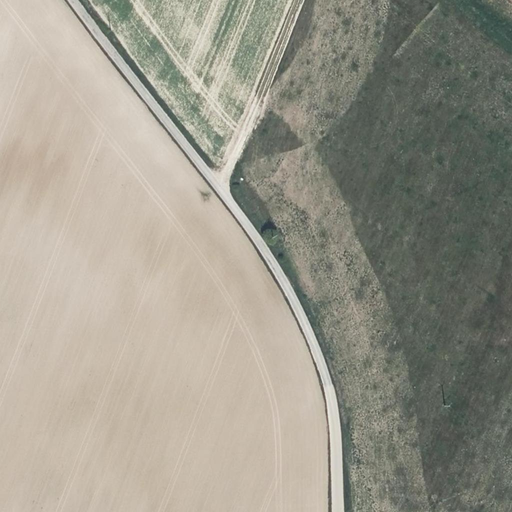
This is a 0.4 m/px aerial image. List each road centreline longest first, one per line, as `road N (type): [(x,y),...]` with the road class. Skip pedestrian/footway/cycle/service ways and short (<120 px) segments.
road 1 (unclassified): [(81,0),(224,184),(290,299),(324,374),(342,468),(341,511)]
road 2 (track): [(224,184),(299,0)]
